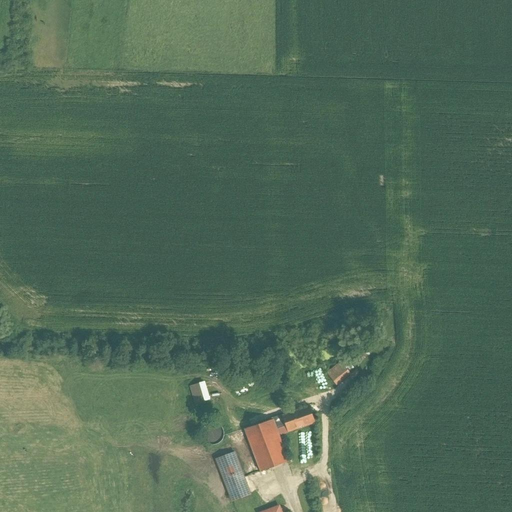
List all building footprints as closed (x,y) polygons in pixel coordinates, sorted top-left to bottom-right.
[(342,386),(356,372),(344,359),(329,373),(342,386)] [(193,386),(199,404),(216,398),(209,380),(193,386)] [(306,408),(278,417),(284,434),(311,425),(306,408)] [(270,421),(242,431),(258,474),(286,464),(270,421)] [(232,454),(214,461),(230,502),(248,495),(232,454)]
